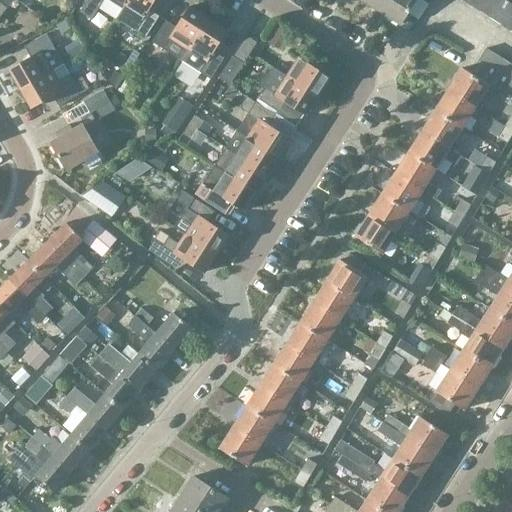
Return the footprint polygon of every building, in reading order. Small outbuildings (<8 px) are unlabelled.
[(67,0),(68,5),(73,9),(79,1),(77,0),(67,0)] [(87,0),(82,8),(79,13),(90,19),(93,15),(98,8),(114,19),(115,18),(122,8),(127,0),(87,0)] [(127,0),(122,8),(115,18),(127,26),(133,30),(133,31),(144,38),(158,17),(148,10),(154,0),(127,0)] [(360,0),(380,13),(388,0),(360,0)] [(388,0),(380,13),(399,25),(414,0),(388,0)] [(472,0),(469,5),(479,12),(486,0),(472,0)] [(486,0),(479,12),(490,18),(501,0),(486,0)] [(511,4),(504,0),(501,0),(490,18),(500,25),(511,6),(511,4)] [(511,6),(500,25),(510,32),(511,29),(511,6)] [(152,43),(181,61),(188,51),(209,17),(198,11),(197,12),(189,7),(176,28),(165,21),(152,43)] [(188,51),(181,61),(190,67),(210,80),(223,59),(213,52),(226,31),(221,28),(223,21),(209,17),(188,51)] [(66,20),(56,26),(61,34),(70,28),(66,20)] [(280,43),(288,30),(277,23),(269,36),(280,43)] [(11,69),(9,71),(14,79),(12,80),(18,91),(52,71),(63,65),(53,46),(46,35),(24,47),(30,58),(11,69)] [(245,36),(232,57),(243,64),(257,43),(245,36)] [(302,40),(298,46),(306,52),(311,45),(302,40)] [(487,48),(477,63),(478,64),(488,70),(497,55),(487,48)] [(108,81),(116,89),(139,53),(135,51),(120,75),(114,71),(108,81)] [(497,55),(488,70),(498,77),(508,61),(497,55)] [(101,56),(95,62),(101,72),(109,65),(101,56)] [(286,76),(319,98),(330,89),(326,84),(330,78),(298,58),(286,76)] [(511,64),(508,61),(498,77),(500,78),(508,83),(511,76),(511,64)] [(472,74),(471,75),(488,87),(489,86),(493,88),(500,78),(498,77),(488,70),(478,64),(472,74)] [(52,71),(18,91),(24,102),(26,101),(31,109),(53,97),(59,108),(89,90),(82,78),(74,83),(69,75),(63,65),(52,71)] [(257,99),(255,103),(276,116),(278,113),(285,102),(305,116),(311,108),(313,109),(319,98),(286,76),(272,67),(260,84),(262,89),(263,90),(257,99)] [(448,90),(479,110),(484,102),(480,99),(488,87),(461,69),(448,90)] [(132,85),(124,80),(118,90),(125,95),(132,85)] [(103,90),(83,101),(90,113),(95,110),(101,119),(115,111),(113,106),(104,92),(103,90)] [(448,90),(434,111),(461,129),(469,116),(473,119),(479,110),(448,90)] [(247,138),(280,160),(287,149),(285,148),(290,140),(269,127),(276,116),(246,97),(239,108),(248,113),(236,131),(247,138)] [(434,111),(421,132),(461,158),(462,156),(453,151),(457,144),(453,141),(461,129),(434,111)] [(163,125),(176,133),(184,121),(171,112),(163,125)] [(194,116),(188,125),(197,130),(202,121),(194,116)] [(59,140),(52,144),(66,170),(83,160),(88,168),(101,160),(97,152),(89,138),(99,132),(92,121),(72,132),(69,126),(55,134),(59,140)] [(188,125),(182,134),(191,139),(197,130),(188,125)] [(511,134),(511,129),(505,125),(497,137),(507,143),(511,134)] [(225,148),(267,176),(271,169),(273,170),(280,160),(247,138),(236,131),(225,148)] [(461,158),(421,132),(408,153),(435,171),(443,158),(447,161),(447,160),(456,166),(461,158)] [(143,158),(153,164),(160,154),(150,148),(143,158)] [(225,148),(213,165),(258,194),(264,184),(263,182),(267,176),(225,148)] [(408,153),(394,174),(425,194),(431,186),(427,183),(435,171),(408,153)] [(480,167),(489,173),(496,162),(486,156),(480,167)] [(136,158),(115,172),(129,181),(150,167),(136,158)] [(213,165),(194,194),(229,217),(236,207),(244,212),(249,203),(251,205),(258,194),(213,165)] [(381,195),(408,213),(416,200),(420,202),(425,194),(394,174),(381,195)] [(100,182),(80,195),(96,207),(110,188),(100,182)] [(440,192),(431,186),(425,194),(435,200),(440,192)] [(486,196),(493,201),(499,193),(493,188),(486,196)] [(185,234),(218,256),(225,245),(223,244),(228,236),(207,222),(214,212),(181,191),(169,211),(180,218),(174,227),(185,234)] [(408,213),(381,195),(367,216),(399,236),(404,228),(400,225),(408,213)] [(461,199),(454,210),(464,216),(471,204),(461,199)] [(464,216),(454,210),(447,223),(457,228),(464,216)] [(399,236),(367,216),(354,237),(381,254),(389,242),(393,244),(399,236)] [(79,236),(84,241),(102,256),(115,240),(92,221),(79,236)] [(48,243),(82,277),(91,268),(74,251),(84,241),(79,236),(67,225),(48,243)] [(218,256),(185,234),(179,243),(160,231),(147,252),(177,271),(183,260),(204,273),(208,268),(214,269),(218,256)] [(429,253),(439,259),(451,237),(442,232),(429,253)] [(30,262),(46,279),(57,268),(74,285),(82,277),(48,243),(30,262)] [(459,255),(471,259),(475,247),(464,243),(459,255)] [(439,259),(429,253),(422,265),(432,271),(439,259)] [(325,282),(352,300),(360,287),(364,290),(370,281),(339,261),(325,282)] [(11,281),(44,314),(51,307),(41,297),(42,296),(36,289),(46,279),(30,262),(11,281)] [(477,273),(511,295),(511,272),(507,279),(484,264),(477,273)] [(511,295),(477,273),(473,281),(488,290),(497,296),(488,309),(511,324),(511,295)] [(0,291),(0,307),(8,316),(18,306),(25,313),(27,312),(37,321),(44,314),(11,281),(0,291)] [(312,303),(343,324),(348,315),(344,312),(352,300),(325,282),(312,303)] [(394,312),(404,317),(411,306),(401,300),(394,312)] [(299,324),(326,342),(334,330),(337,332),(343,324),(312,303),(299,324)] [(451,314),(503,348),(511,333),(511,324),(488,309),(481,321),(457,306),(451,314)] [(0,307),(0,345),(6,352),(15,343),(5,333),(15,323),(8,316),(0,307)] [(67,315),(77,326),(85,318),(74,308),(67,315)] [(104,308),(96,318),(106,326),(114,317),(104,308)] [(461,351),(489,369),(503,348),(451,314),(443,309),(438,317),(446,322),(446,323),(470,338),(461,351)] [(141,310),(135,317),(146,326),(151,319),(141,310)] [(157,334),(156,335),(174,349),(191,329),(174,314),(157,334)] [(135,317),(127,326),(148,344),(139,355),(157,369),(174,349),(156,335),(146,326),(135,317)] [(299,324),(285,345),(316,365),(324,370),(337,350),(326,342),(299,324)] [(96,337),(84,327),(77,336),(89,346),(96,337)] [(375,343),(385,349),(392,337),(383,331),(375,343)] [(64,360),(77,343),(64,334),(52,351),(64,360)] [(40,345),(47,351),(54,344),(47,338),(40,345)] [(392,352),(415,366),(422,354),(399,340),(392,352)] [(421,341),(416,349),(426,355),(431,347),(421,341)] [(375,343),(369,354),(378,360),(385,349),(375,343)] [(99,355),(99,356),(139,390),(157,369),(139,355),(132,364),(108,344),(99,355)] [(272,366),(300,383),(308,371),(311,373),(316,365),(285,345),(272,366)] [(426,355),(441,365),(446,357),(431,347),(426,355)] [(25,362),(36,371),(48,357),(38,348),(25,362)] [(489,369),(461,351),(449,370),(477,388),(489,369)] [(477,388),(449,370),(441,365),(426,355),(420,364),(444,379),(435,393),(463,410),(477,388)] [(139,390),(99,356),(91,366),(114,385),(105,396),(122,410),(139,390)] [(50,366),(42,376),(52,384),(60,374),(50,366)] [(258,387),(290,407),(295,398),(291,396),(300,383),(272,366),(258,387)] [(21,368),(12,378),(16,381),(21,387),(30,377),(24,372),(21,368)] [(351,385),(360,391),(367,379),(357,373),(351,385)] [(41,377),(26,394),(36,404),(52,386),(41,377)] [(360,391),(351,385),(344,397),(353,402),(360,391)] [(73,387),(65,397),(76,406),(88,416),(105,430),(122,410),(105,396),(96,407),(73,387)] [(245,408),(273,425),(281,413),(285,415),(290,407),(258,387),(245,408)] [(0,398),(0,403),(3,407),(13,396),(7,391),(0,398)] [(367,396),(361,406),(370,412),(376,401),(367,396)] [(21,397),(13,406),(20,413),(28,404),(21,397)] [(65,397),(59,404),(70,413),(76,406),(65,397)] [(232,429),(263,449),(268,440),(265,438),(273,425),(245,408),(232,429)] [(381,423),(434,457),(447,437),(419,418),(411,430),(387,414),(381,423)] [(88,416),(71,436),(88,451),(105,430),(88,416)] [(326,428),(335,433),(342,421),(332,416),(326,428)] [(8,420),(1,427),(9,433),(15,426),(8,420)] [(381,423),(377,431),(388,438),(379,451),(392,459),(421,478),(434,457),(381,423)] [(335,433),(326,428),(319,440),(328,445),(335,433)] [(37,429),(30,437),(71,471),(88,451),(71,436),(62,446),(50,436),(49,438),(37,429)] [(263,449),(232,429),(218,450),(245,467),(253,455),(258,457),(263,449)] [(38,456),(22,476),(24,478),(31,483),(36,477),(54,492),(71,471),(30,437),(24,444),(38,456)] [(370,474),(379,480),(408,498),(421,478),(392,459),(385,471),(360,455),(355,464),(370,474)] [(300,471),(310,477),(317,465),(307,459),(300,471)] [(365,481),(370,474),(355,464),(350,472),(365,481)] [(300,471),(293,482),(303,488),(310,477),(300,471)] [(179,497),(202,511),(217,511),(227,498),(192,475),(179,497)] [(24,478),(19,484),(26,490),(31,483),(24,478)] [(398,511),(408,498),(379,480),(366,500),(384,511),(398,511)] [(202,511),(179,497),(169,511),(202,511)] [(329,506),(338,511),(384,511),(366,500),(358,511),(334,497),(329,506)]
